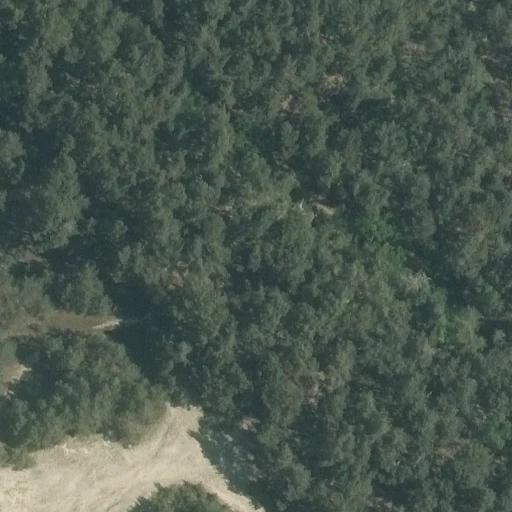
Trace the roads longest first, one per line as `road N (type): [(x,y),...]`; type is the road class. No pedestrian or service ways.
road 1 (track): [(511,345),(238,146),(164,57),(101,0)]
road 2 (track): [(511,121),(466,0)]
